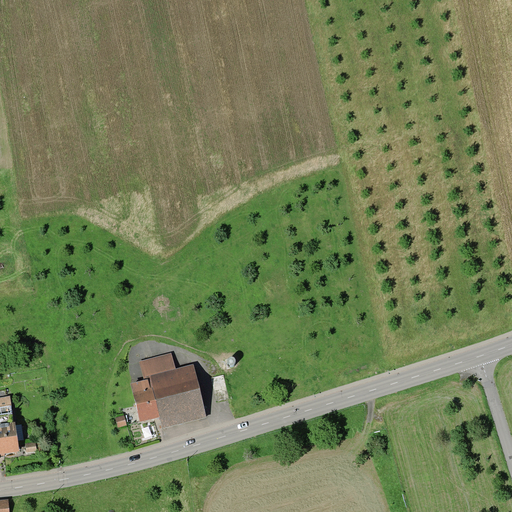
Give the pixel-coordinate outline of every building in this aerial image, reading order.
[(233,360),(232,360),(231,359),(229,360),(227,361),(226,362),(226,364),(226,366),(228,367),(229,368),(231,368),(232,368),(233,367),(234,366),(235,364),(235,362),(234,361),(233,360)] [(219,362),(218,364),(217,365),(218,367),(219,368),(220,369),(222,369),(223,369),(225,368),(225,366),(225,365),(224,362),(223,361),(221,361),(220,362),(219,362)] [(216,365),(215,364),(213,363),(212,364),(210,364),(209,366),(209,367),(209,369),(210,370),(213,371),(214,371),(216,371),(217,369),(217,368),(217,366),(216,365)] [(147,383),(130,387),(139,423),(158,418),(161,429),(205,418),(193,369),(148,380),(148,379),(147,379),(147,380),(146,381),(147,383)] [(0,454),(17,452),(10,407),(0,408),(0,454)] [(123,418),(115,421),(117,428),(125,425),(123,418)] [(34,453),(35,453),(34,445),(25,447),(26,454),(34,452),(34,453)]
